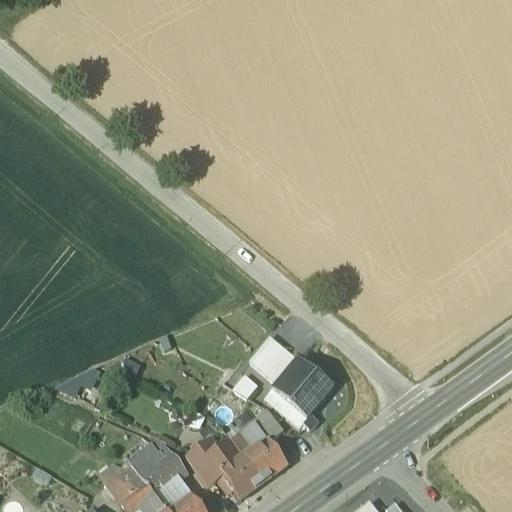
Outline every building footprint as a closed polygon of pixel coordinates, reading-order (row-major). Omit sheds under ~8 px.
[(296,365),(278,349),(264,365),(282,381),(296,365)] [(282,381),(264,365),(257,374),(276,389),(282,381)] [(315,380),(296,365),(282,381),(276,389),(271,395),(306,425),(310,420),(333,392),(316,379),(315,380)] [(244,381),(236,391),(247,401),(255,391),(244,381)] [(251,424),(268,445),(281,435),(265,414),(251,424)] [(317,427),(310,420),(306,425),(302,429),(310,436),(317,427)] [(253,456),(240,438),(230,445),(244,463),(253,456)] [(209,463),(208,464),(220,481),(244,463),(230,445),(229,446),(230,447),(209,463)] [(253,456),(244,463),(262,489),(287,471),(268,445),(253,456)] [(159,469),(164,466),(150,449),(117,474),(116,471),(99,484),(117,507),(130,497),(127,493),(140,483),(159,469)] [(209,463),(201,452),(185,463),(207,492),(217,485),(216,484),(219,481),(220,481),(208,464),(209,463)] [(182,476),(171,461),(164,466),(159,469),(169,484),(182,476)] [(220,481),(219,481),(225,488),(238,507),(262,489),(244,463),(220,481)] [(159,469),(140,483),(154,501),(162,511),(176,511),(177,511),(161,491),(169,484),(159,469)] [(225,488),(219,481),(216,484),(217,485),(221,491),(225,488)] [(154,501),(140,483),(127,493),(130,497),(141,511),(145,508),(144,508),(154,501)] [(130,497),(117,507),(120,511),(140,511),(141,511),(130,497)] [(162,511),(154,501),(144,508),(145,508),(147,511),(162,511)] [(177,511),(176,511),(199,511),(192,501),(177,511)]
